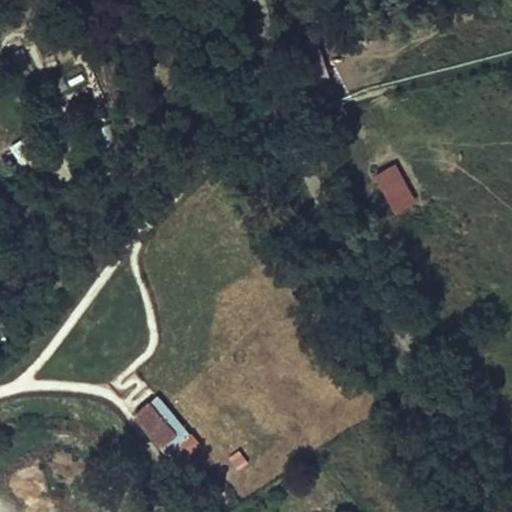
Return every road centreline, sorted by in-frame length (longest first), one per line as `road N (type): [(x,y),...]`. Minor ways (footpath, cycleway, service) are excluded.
road 1 (track): [(508,511),(305,169),(281,107),(257,0)]
road 2 (track): [(281,107),(230,139),(122,251),(17,386),(0,392)]
